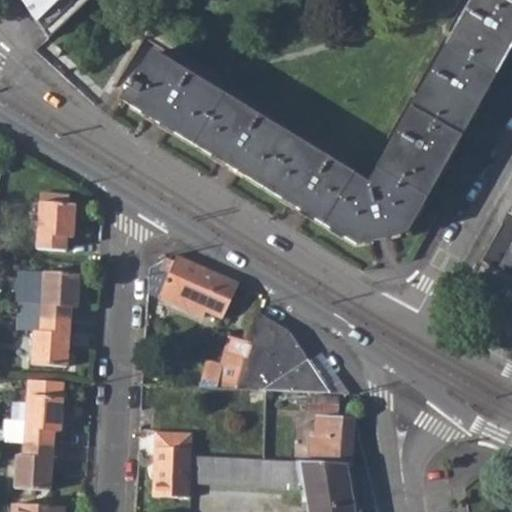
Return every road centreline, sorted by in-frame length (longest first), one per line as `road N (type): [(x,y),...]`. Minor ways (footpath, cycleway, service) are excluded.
road 1 (tertiary): [(412,321),(115,142),(0,59)]
road 2 (residential): [(111,511),(128,247),(148,202)]
road 3 (tertiary): [(148,202),(366,338)]
road 4 (residential): [(412,321),(511,153)]
road 5 (tertiary): [(0,111),(148,202)]
road 6 (residential): [(366,338),(405,483)]
